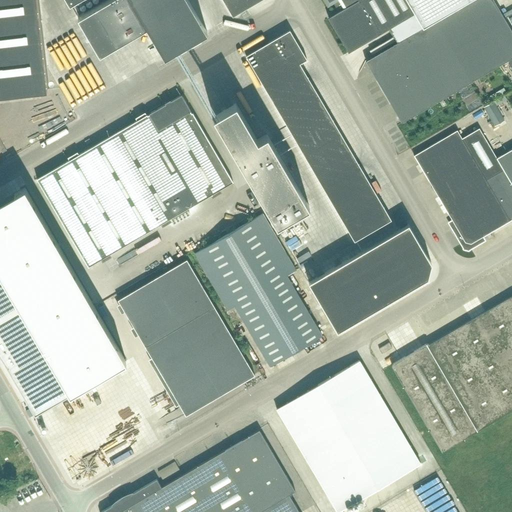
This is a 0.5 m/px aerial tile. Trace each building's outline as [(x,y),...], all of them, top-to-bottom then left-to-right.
[(0,0),(0,93),(47,89),(37,0),(0,0)] [(146,25),(131,0),(102,0),(95,5),(86,10),(78,15),(100,52),(108,48),(117,42),(146,25)] [(131,0),(146,25),(164,56),(206,31),(188,0),(131,0)] [(222,0),(232,17),(260,0),(222,0)] [(324,0),(327,5),(333,2),(338,12),(328,18),(348,52),(388,28),(397,43),(435,21),(443,16),(470,0),(324,0)] [(470,0),(443,16),(435,21),(470,82),(471,81),(507,60),(511,69),(511,33),(492,0),(470,0)] [(397,43),(365,61),(377,80),(377,79),(391,102),(390,103),(401,122),(470,82),(435,21),(397,43)] [(287,33),(244,59),(352,244),(389,223),(297,66),(304,62),(303,61),(300,63),(292,50),(296,48),(294,46),(287,33)] [(79,54),(48,68),(69,114),(100,100),(79,54)] [(248,100),(254,97),(250,87),(244,90),(248,100)] [(47,90),(40,103),(54,110),(60,97),(47,90)] [(191,113),(190,111),(191,111),(181,94),(148,114),(149,114),(147,115),(146,115),(37,179),(88,266),(232,182),(192,113),(191,113)] [(493,101),(483,107),(494,125),(503,120),(493,101)] [(213,116),(276,224),(308,205),(266,134),(256,139),(235,103),(213,116)] [(457,130),(414,155),(452,220),(448,222),(461,244),(460,244),(463,249),(468,250),(471,249),(470,248),(484,240),(482,237),(511,218),(511,184),(496,158),(478,128),(461,138),(457,130)] [(511,148),(496,158),(511,184),(511,148)] [(24,187),(0,201),(0,355),(34,414),(125,361),(24,187)] [(295,270),(262,213),(194,253),(227,309),(234,305),(270,366),(321,335),(286,275),(295,270)] [(408,224),(308,282),(337,331),(427,278),(428,273),(429,269),(431,263),(408,224)] [(185,415),(254,375),(186,259),(117,300),(185,415)] [(511,409),(511,294),(428,344),(426,343),(390,364),(441,451),(511,409)] [(420,463),(358,359),(276,408),(337,511),(420,463)] [(29,408),(25,410),(28,417),(33,414),(29,408)] [(299,511),(294,503),(289,494),(295,491),(259,429),(161,487),(156,479),(141,487),(122,498),(122,501),(117,504),(116,502),(109,507),(101,511),(100,511),(299,511)] [(79,462),(83,472),(94,467),(90,457),(79,462)] [(68,478),(72,476),(66,466),(62,468),(68,478)]
